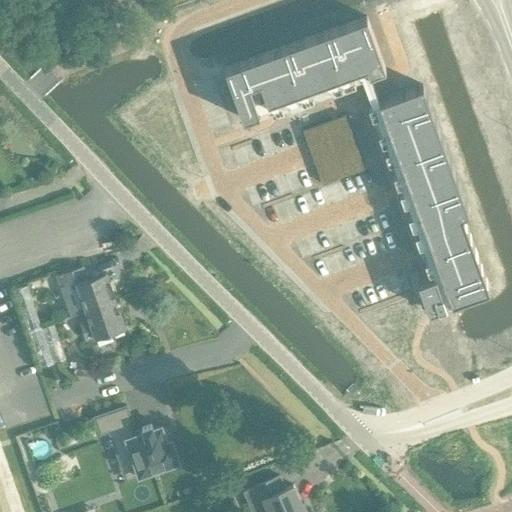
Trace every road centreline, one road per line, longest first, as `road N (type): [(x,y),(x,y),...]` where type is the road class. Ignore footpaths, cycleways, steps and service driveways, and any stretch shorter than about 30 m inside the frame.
road 1 (unclassified): [(371,445),(139,213)]
road 2 (residential): [(436,411),(217,181)]
road 3 (residential): [(217,181),(171,37),(252,0)]
road 4 (unclassified): [(139,213),(0,69)]
road 5 (unclassified): [(371,445),(511,406)]
